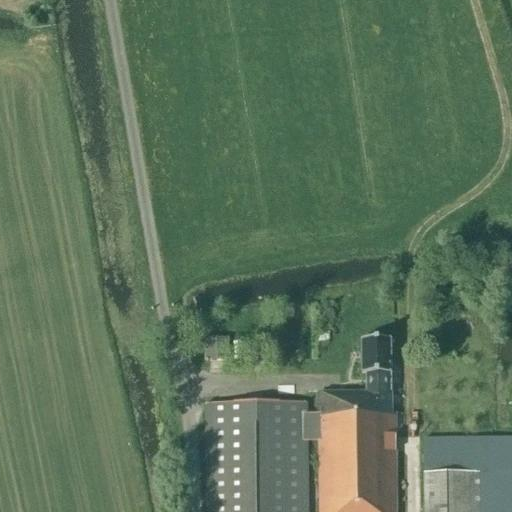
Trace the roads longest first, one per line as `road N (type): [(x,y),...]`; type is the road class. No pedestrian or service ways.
road 1 (track): [(405,442),(404,260),(414,228),(481,188),(502,154),(505,108),(474,0)]
road 2 (unclassified): [(161,306),(109,0)]
